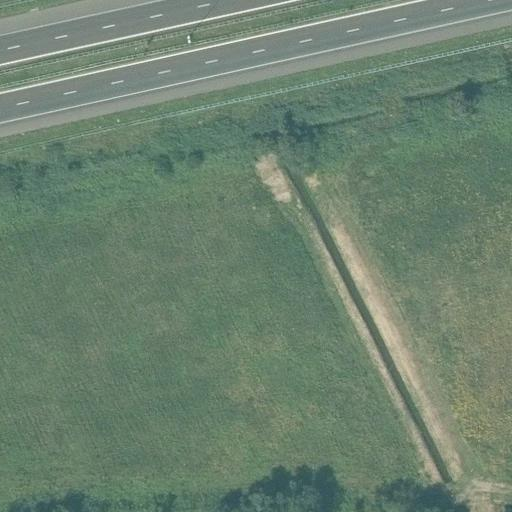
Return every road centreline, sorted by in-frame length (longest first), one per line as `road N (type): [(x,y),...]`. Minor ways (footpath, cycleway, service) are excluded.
road 1 (motorway): [(0,106),(492,0)]
road 2 (motorway): [(226,0),(0,49)]
